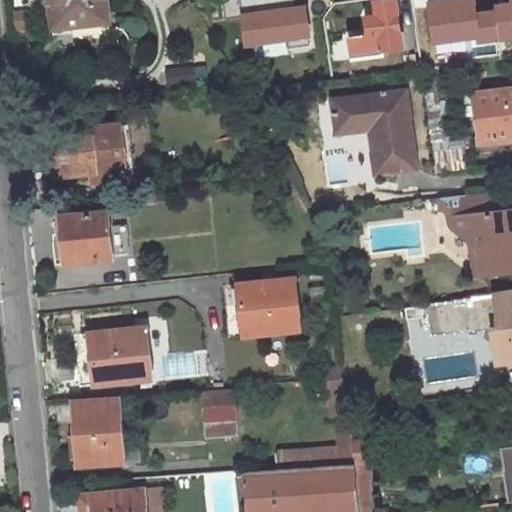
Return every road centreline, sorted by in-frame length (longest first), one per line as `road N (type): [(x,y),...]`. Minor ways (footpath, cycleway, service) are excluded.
road 1 (residential): [(38,511),(0,169)]
road 2 (unknown): [(0,106),(138,76),(163,41),(162,0)]
